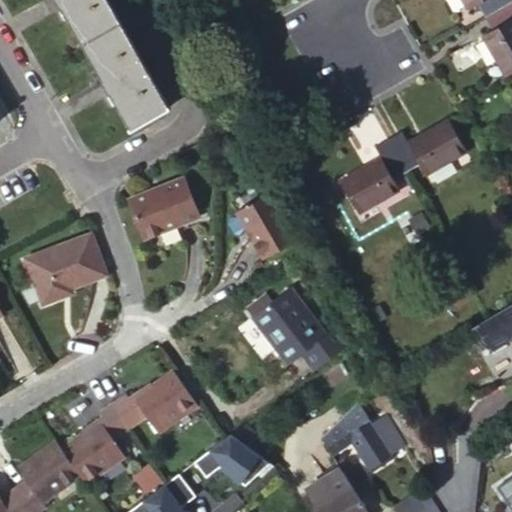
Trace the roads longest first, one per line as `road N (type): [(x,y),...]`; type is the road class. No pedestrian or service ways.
road 1 (residential): [(84,183),(115,240),(130,290),(129,331),(115,353),(0,416)]
road 2 (residential): [(84,183),(182,130),(193,106),(135,0)]
road 3 (unknown): [(460,511),(473,445),(511,397)]
